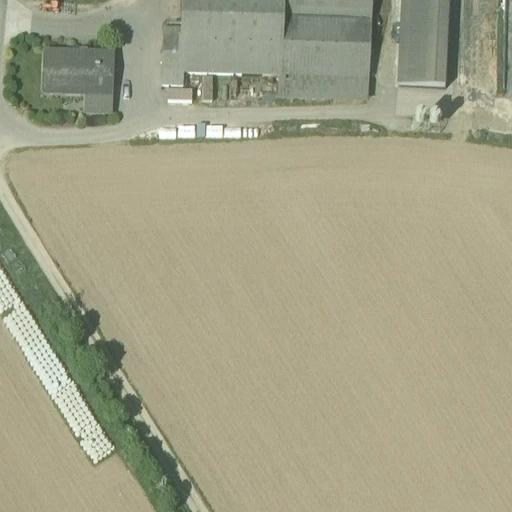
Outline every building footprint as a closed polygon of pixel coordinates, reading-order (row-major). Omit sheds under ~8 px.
[(180,0),(180,31),(180,42),(178,42),(178,76),(183,75),(279,79),(367,82),(371,0),(180,0)] [(401,0),(397,88),(445,91),(448,0),(401,0)] [(180,31),(162,30),(162,41),(178,42),(180,42),(180,31)] [(178,42),(162,41),(161,88),(182,89),(183,75),(178,76),(178,42)] [(112,57),(44,54),(42,96),(85,97),(85,92),(111,93),(112,57)] [(367,82),(279,79),(278,99),(367,102),(367,82)] [(111,93),(85,92),(85,97),(85,115),(110,116),(111,93)] [(191,93),(167,92),(167,104),(191,105),(191,93)]
